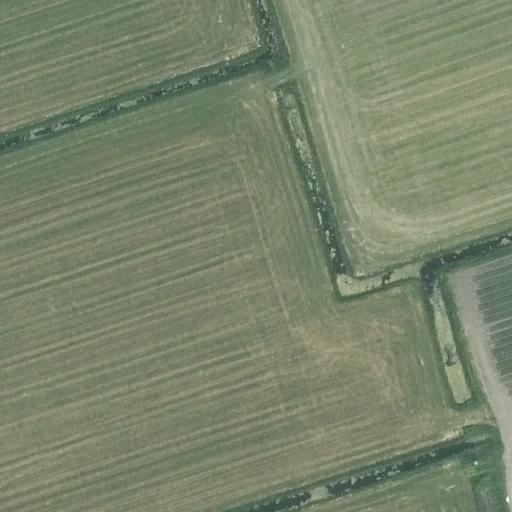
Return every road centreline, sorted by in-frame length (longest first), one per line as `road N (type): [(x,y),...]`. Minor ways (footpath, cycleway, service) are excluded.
road 1 (track): [(511,408),(442,425),(319,326),(288,183)]
road 2 (track): [(256,86),(491,19)]
road 3 (track): [(177,110),(256,86),(288,183)]
road 4 (track): [(442,425),(262,464)]
